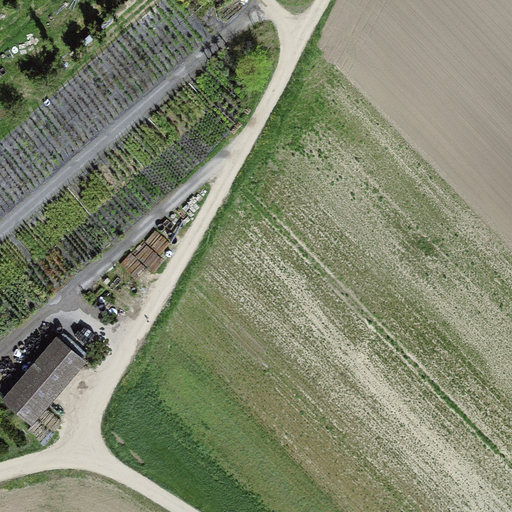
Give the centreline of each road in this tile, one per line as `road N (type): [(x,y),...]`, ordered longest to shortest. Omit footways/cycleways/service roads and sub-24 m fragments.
road 1 (track): [(76,445),(320,0)]
road 2 (track): [(76,445),(180,511)]
